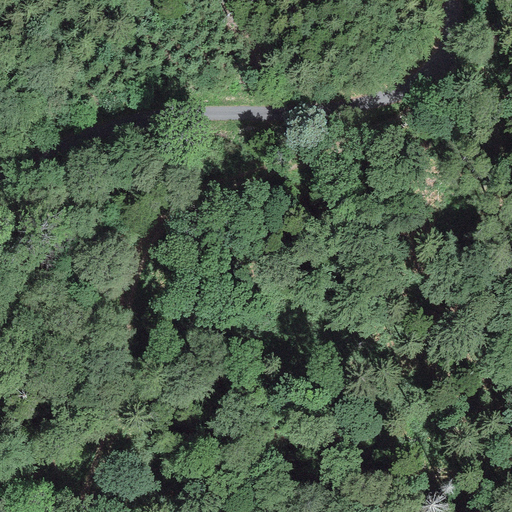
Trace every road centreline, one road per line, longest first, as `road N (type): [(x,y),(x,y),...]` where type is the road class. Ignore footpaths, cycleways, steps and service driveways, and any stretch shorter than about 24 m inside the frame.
road 1 (track): [(93,511),(127,405),(130,312),(153,241),(212,192),(413,125),(433,102),(438,71)]
road 2 (track): [(0,192),(44,158),(136,127),(307,116),(415,91),(438,71),(456,26),(454,0)]
